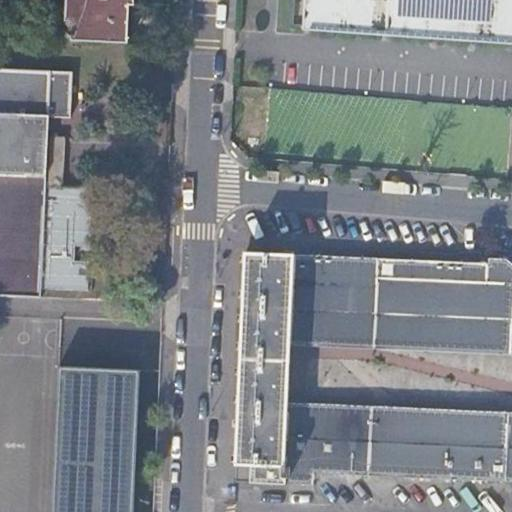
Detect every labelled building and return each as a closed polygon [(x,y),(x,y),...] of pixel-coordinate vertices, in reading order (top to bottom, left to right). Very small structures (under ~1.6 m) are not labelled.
[(64,0),(64,17),(72,17),(72,0),(64,0)] [(72,0),(72,17),(71,31),(67,30),(67,33),(68,33),(68,36),(70,36),(70,39),(128,41),(130,4),(130,0),(72,0)] [(511,0),(304,0),(302,26),(511,42),(511,0)] [(0,290),(42,294),(56,70),(0,67),(0,290)] [(509,108),(444,104),(442,141),(456,142),(454,168),(505,171),(509,108)] [(45,294),(60,295),(71,111),(56,110),(45,294)] [(245,250),(240,376),(290,380),(291,342),(292,332),(511,341),(511,280),(488,280),(489,263),(295,253),(295,249),(284,248),(284,252),(245,250)] [(511,341),(292,332),(291,342),(511,352),(511,341)] [(146,511),(153,375),(60,371),(54,511),(146,511)] [(290,380),(240,376),(236,479),(314,483),(315,471),(371,473),(373,414),(288,410),(289,399),(290,380)] [(511,409),(289,399),(288,410),(373,414),(399,415),(511,419),(511,409)] [(373,414),(371,473),(396,475),(399,415),(373,414)] [(511,419),(399,415),(396,475),(511,479),(511,419)]
